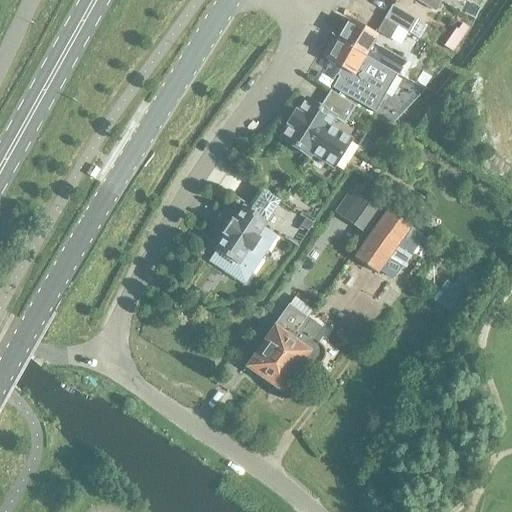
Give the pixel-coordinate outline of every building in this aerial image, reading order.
[(397,0),(414,0),(434,12),(435,11),(440,2),(437,0),(391,0),(396,2),(397,0)] [(383,18),(402,29),(408,32),(416,19),(391,5),(383,18)] [(402,29),(383,18),(375,31),(388,39),(389,38),(395,42),(402,29)] [(338,40),(390,70),(398,75),(399,74),(409,80),(413,71),(391,58),(392,57),(372,45),(377,35),(350,19),(338,40)] [(390,70),(338,40),(326,60),(340,68),(335,75),(339,77),(333,88),(374,112),(380,102),(377,91),(390,70)] [(294,111),(286,124),(288,125),(279,139),(308,157),(311,153),(333,167),(350,140),(328,126),(333,118),(343,124),(355,105),(329,90),(325,97),(319,107),(305,98),(296,112),(294,111)] [(259,188),(258,189),(246,208),(242,206),(233,221),(230,219),(221,233),(223,235),(214,249),(215,250),(208,261),(244,284),(276,235),(263,227),(267,222),(266,222),(279,202),(259,188)] [(333,212),(363,233),(379,210),(349,189),(333,212)] [(386,210),(353,257),(377,274),(379,270),(391,279),(393,279),(423,236),(410,227),(386,210)] [(463,264),(453,282),(445,277),(433,297),(453,309),(476,272),(463,264)] [(245,367),(263,379),(306,317),(288,305),(245,367)] [(325,330),(306,317),(263,379),(281,392),(298,367),(305,372),(310,371),(315,369),(324,358),(324,351),(322,345),(316,342),(325,330)]
